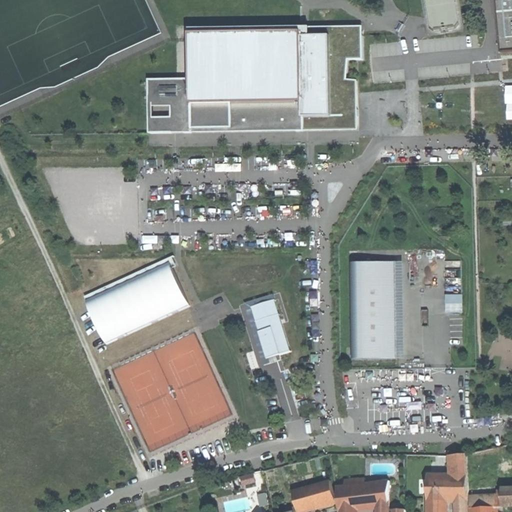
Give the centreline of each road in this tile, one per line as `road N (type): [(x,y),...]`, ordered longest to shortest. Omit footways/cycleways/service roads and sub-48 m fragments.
road 1 (track): [(0,153),(149,485)]
road 2 (residential): [(86,511),(120,493),(263,449),(338,438)]
road 3 (residential): [(323,224),(328,383),(338,438)]
road 4 (residential): [(338,438),(511,428)]
road 5 (residential): [(511,141),(379,144),(364,166)]
